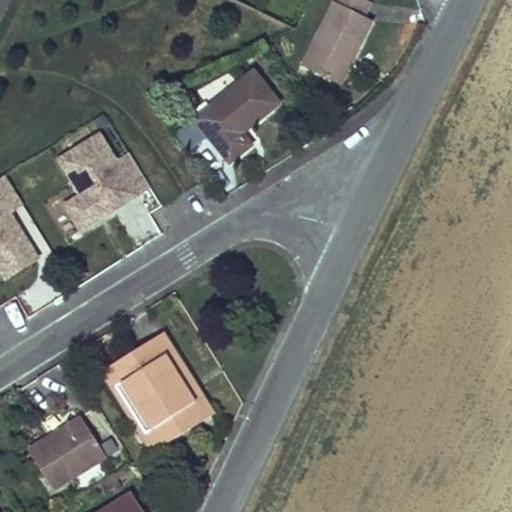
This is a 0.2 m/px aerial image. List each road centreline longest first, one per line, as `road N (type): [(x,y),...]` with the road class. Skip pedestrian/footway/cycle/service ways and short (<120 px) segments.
road 1 (residential): [(357,231),(268,210),(0,373)]
road 2 (tertiary): [(357,231),(221,511)]
road 3 (tertiary): [(464,7),(357,231)]
